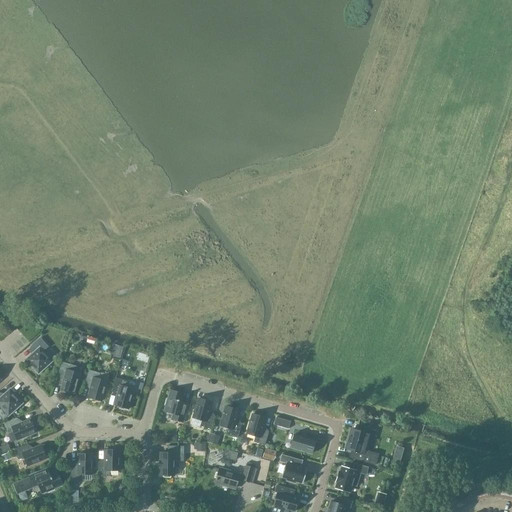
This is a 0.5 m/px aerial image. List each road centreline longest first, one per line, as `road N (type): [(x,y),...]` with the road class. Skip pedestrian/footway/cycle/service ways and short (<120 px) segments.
road 1 (residential): [(315,511),(339,428),(159,374),(141,434)]
road 2 (residential): [(141,434),(77,433),(0,351)]
